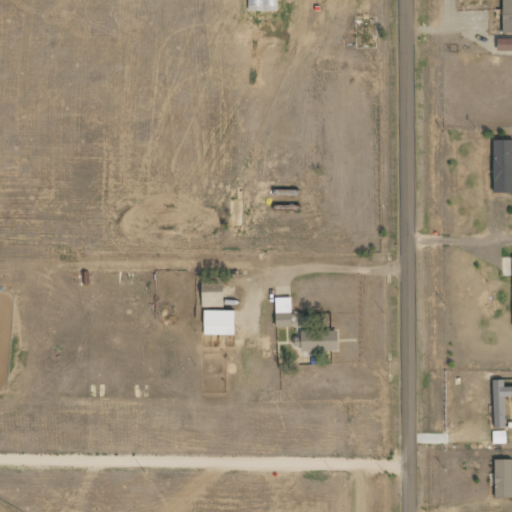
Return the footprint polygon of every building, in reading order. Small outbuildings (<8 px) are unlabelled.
[(511,187),(511,139),(494,140),(495,192),(511,192),(511,187)] [(204,307),(216,308),(216,306),(225,306),(225,291),(205,290),(204,307)] [(294,327),(294,297),(276,298),(277,327),(294,327)] [(237,335),(238,310),(207,309),(206,335),(237,335)] [(340,330),(300,331),(300,351),(341,350),(340,330)] [(511,386),(507,387),(506,380),(495,380),(496,429),(508,428),(507,396),(511,396),(511,386)] [(494,444),(507,444),(507,431),(494,431),(494,444)] [(511,459),(496,460),(496,498),(511,497),(511,459)]
